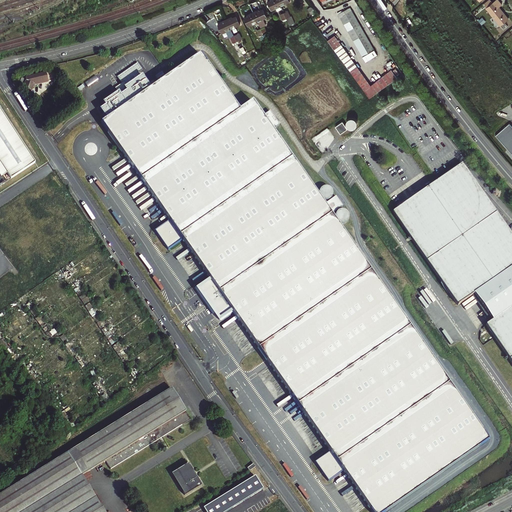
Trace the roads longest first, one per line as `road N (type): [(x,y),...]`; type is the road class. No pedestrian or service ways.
road 1 (residential): [(0,70),(299,511)]
road 2 (primary): [(376,0),(511,179)]
road 3 (tertiary): [(210,0),(98,43),(0,66)]
